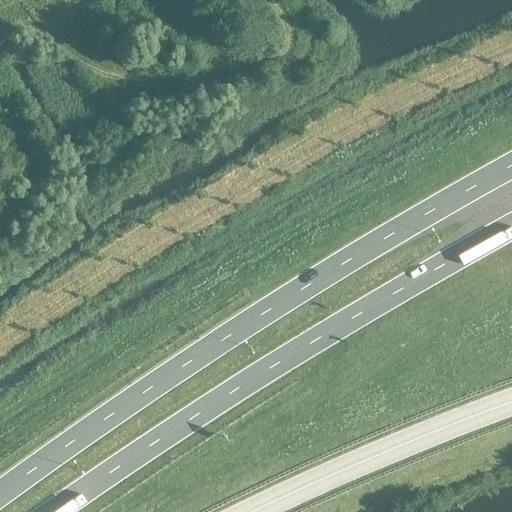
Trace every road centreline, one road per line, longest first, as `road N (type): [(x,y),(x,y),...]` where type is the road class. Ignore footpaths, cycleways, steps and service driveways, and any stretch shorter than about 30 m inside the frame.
road 1 (trunk): [(511,172),(360,255),(0,498)]
road 2 (trunk): [(57,511),(345,325),(511,235)]
